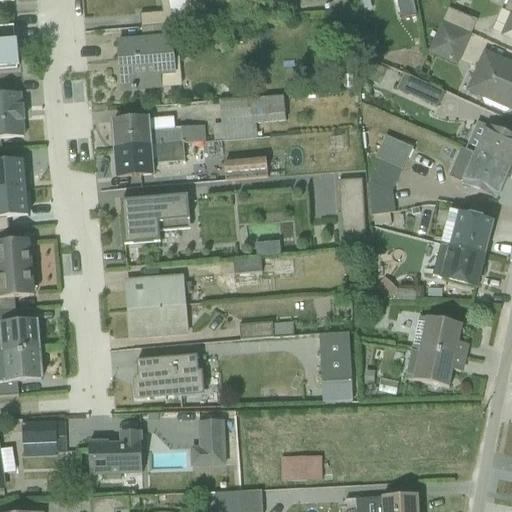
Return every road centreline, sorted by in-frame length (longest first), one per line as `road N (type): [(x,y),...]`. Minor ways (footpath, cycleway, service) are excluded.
road 1 (residential): [(69,0),(49,83),(90,400)]
road 2 (residential): [(478,511),(511,341)]
